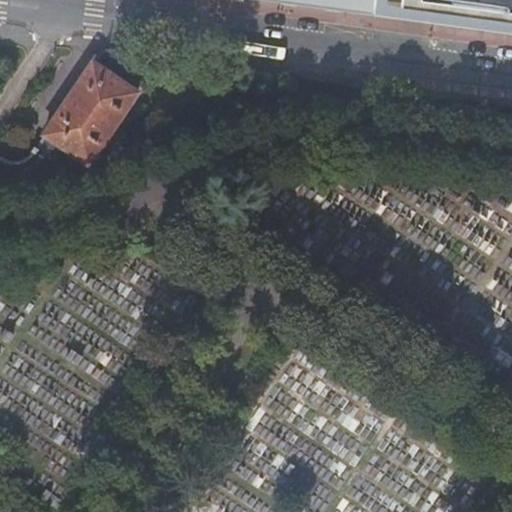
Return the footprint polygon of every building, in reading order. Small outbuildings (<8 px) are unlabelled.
[(279,0),(284,1),(374,13),(375,0),(279,0)] [(511,0),(375,0),(374,13),(511,30),(511,0)] [(131,51),(107,48),(106,59),(130,62),(131,51)] [(69,96),(45,132),(89,161),(138,90),(93,60),(69,96)] [(309,86),(311,75),(279,71),(277,89),(308,94),(309,86)] [(320,88),(321,76),(311,75),(309,86),(320,88)]
